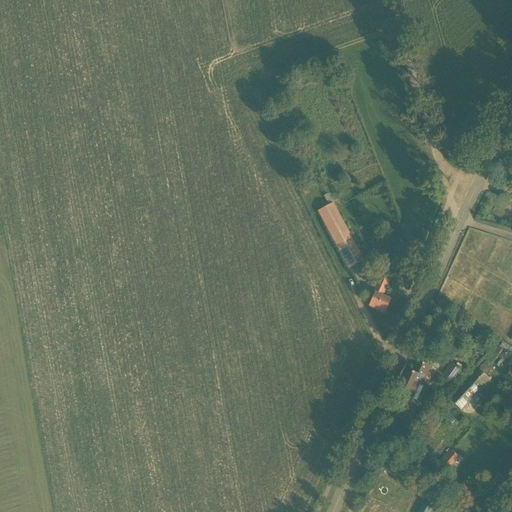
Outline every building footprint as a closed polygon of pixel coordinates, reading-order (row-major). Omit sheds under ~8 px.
[(348,269),(363,261),(367,259),(363,252),(359,254),(333,204),(317,212),(348,269)] [(383,314),(389,300),(382,297),(389,282),(379,277),(371,293),(375,295),(374,296),(370,308),(383,314)] [(423,385),(431,367),(418,361),(412,373),(407,370),(396,393),(411,400),(416,402),(423,385)] [(452,365),(445,376),(456,383),(462,371),(452,365)] [(492,377),(489,375),(480,368),(453,400),(465,410),(492,377)] [(392,426),(388,430),(399,440),(403,435),(392,426)] [(387,432),(381,439),(393,449),(399,441),(387,432)] [(450,449),(439,462),(448,469),(458,456),(450,449)]
